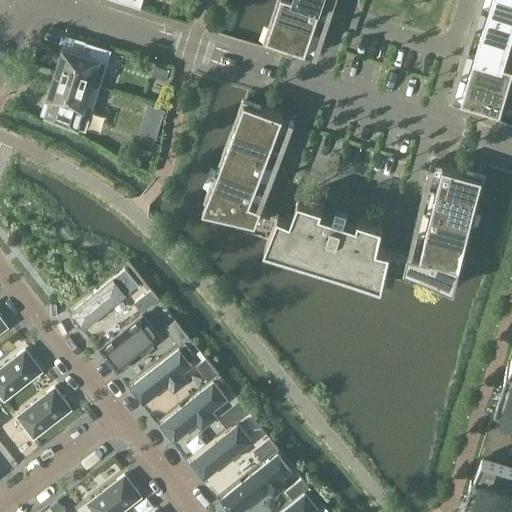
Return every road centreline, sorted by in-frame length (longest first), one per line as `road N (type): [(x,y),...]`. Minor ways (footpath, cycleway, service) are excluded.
road 1 (residential): [(318,88),(37,0)]
road 2 (residential): [(318,88),(292,159),(407,194),(430,123)]
road 3 (residential): [(0,267),(118,416)]
road 4 (residential): [(0,511),(118,416)]
road 5 (residential): [(430,123),(471,0)]
road 6 (residential): [(118,416),(194,511)]
